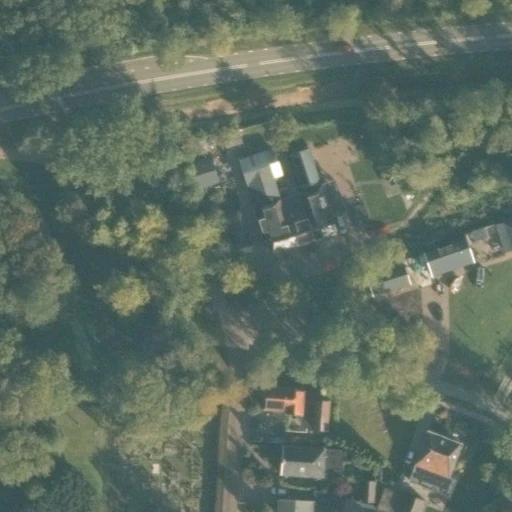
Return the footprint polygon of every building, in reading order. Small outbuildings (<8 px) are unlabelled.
[(273,179),(282,176),(273,147),(237,160),(246,188),(247,188),(273,179)] [(288,156),(299,190),(319,183),(309,150),(288,156)] [(219,184),(211,158),(189,164),(198,194),(212,190),(211,186),(219,184)] [(388,179),(393,194),(413,186),(408,172),(388,179)] [(273,179),(247,188),(246,188),(263,241),(267,240),(271,254),(293,247),(283,215),(284,215),(279,200),(273,179)] [(304,208),(314,241),(336,234),(321,187),(299,194),(303,209),(304,208)] [(304,208),(303,209),(292,212),(287,197),(279,200),(284,215),(283,215),(293,247),(314,241),(304,208)] [(498,224),(484,228),(487,238),(499,234),(504,251),(511,248),(511,219),(503,222),(504,224),(499,226),(498,224)] [(242,233),(232,235),(235,247),(246,245),(242,233)] [(466,241),(424,255),(431,274),(472,260),(466,241)] [(397,271),(367,280),(371,294),(401,284),(397,271)] [(314,401),(314,402),(302,401),(303,393),(289,392),(289,389),(267,387),(265,410),(276,411),(275,417),(287,418),(287,414),(306,416),(305,429),(312,429),(312,430),(327,431),(329,402),(314,401)] [(437,475),(447,479),(460,445),(428,433),(413,472),(435,480),(437,475)] [(341,478),(343,451),(324,450),(324,449),(282,447),(280,475),(341,478)] [(375,482),(361,481),(360,503),(374,504),(375,482)] [(342,511),(346,499),(314,491),(313,503),(279,501),(278,511),(342,511)] [(397,511),(421,511),(425,502),(405,494),(397,511)]
